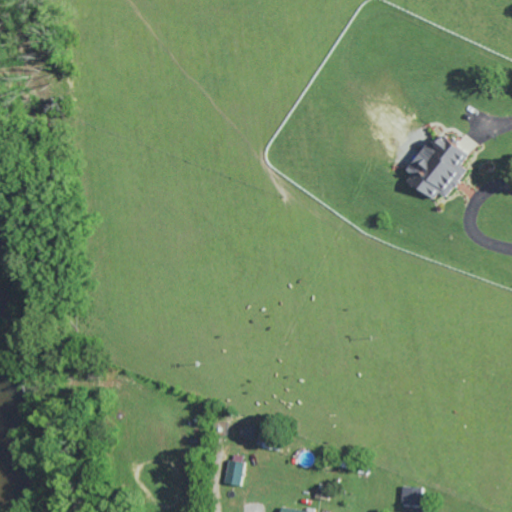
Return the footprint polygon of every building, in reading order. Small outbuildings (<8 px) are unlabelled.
[(440,140),(415,170),(422,176),(419,179),(444,200),(449,193),(455,198),(477,171),(471,165),(480,154),(458,136),(448,147),(440,140)] [(259,427),(250,425),(248,437),(257,439),(259,427)] [(262,446),(281,450),(284,435),(265,432),(262,446)] [(232,484),(247,485),(250,462),(234,461),(232,484)] [(407,505),(427,506),(428,488),(407,487),(407,505)]
